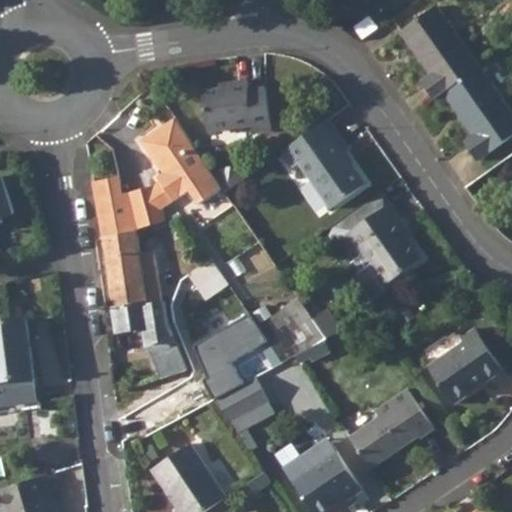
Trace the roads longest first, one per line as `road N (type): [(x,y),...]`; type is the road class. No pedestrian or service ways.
road 1 (residential): [(106,511),(54,121)]
road 2 (residential): [(261,35),(317,44),(348,68),(481,254),(511,275)]
road 3 (residential): [(92,62),(261,35)]
road 4 (residential): [(399,511),(511,432)]
